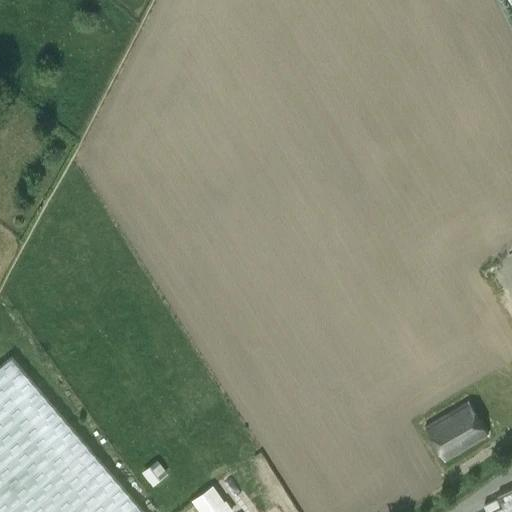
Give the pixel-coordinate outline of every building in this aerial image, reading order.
[(456,136),(457,157),(489,156),(488,134),(456,136)] [(507,247),(511,244),(511,220),(494,183),(479,190),(507,247)] [(483,413),(511,399),(511,323),(501,298),(474,310),(501,370),(470,384),(483,413)] [(0,511),(143,511),(13,357),(0,367),(0,511)] [(444,460),(488,435),(468,401),(425,427),(444,460)] [(224,502),(213,486),(193,500),(201,511),(232,511),(226,501),(224,502)] [(511,511),(511,488),(497,495),(502,506),(490,511),(511,511)]
